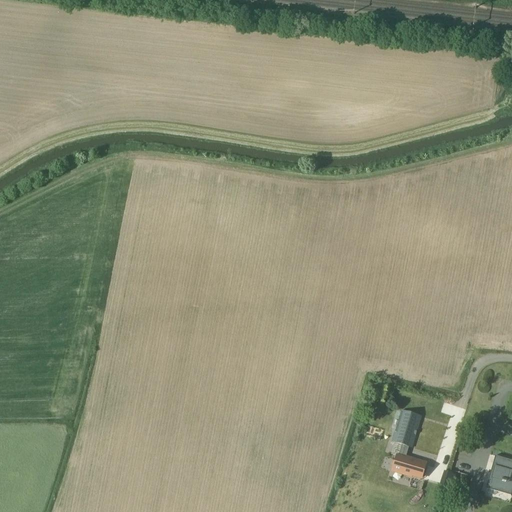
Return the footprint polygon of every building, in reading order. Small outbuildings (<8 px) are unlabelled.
[(387,383),(385,396),(401,399),(402,391),(398,390),(398,385),(387,383)] [(401,411),(392,442),(402,445),(409,447),(412,448),(421,417),(401,411)] [(358,425),(354,441),(382,447),(386,432),(358,425)] [(397,456),(393,469),(420,478),(420,477),(422,478),(426,465),(405,459),(409,447),(402,445),(398,457),(397,456)] [(511,472),(511,460),(495,456),(486,489),(511,496),(511,491),(511,482),(507,481),(510,472),(511,472)] [(343,511),(384,511),(348,499),(343,511)]
